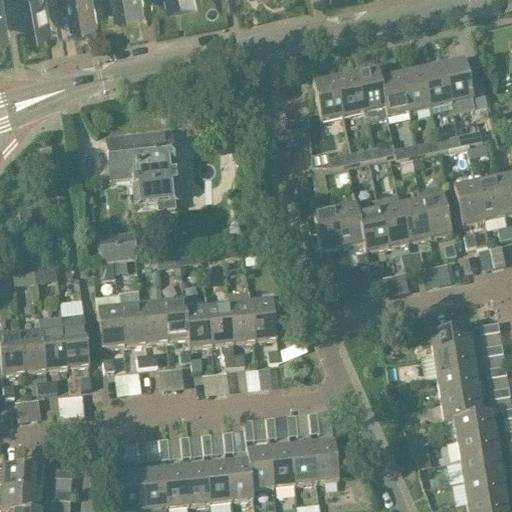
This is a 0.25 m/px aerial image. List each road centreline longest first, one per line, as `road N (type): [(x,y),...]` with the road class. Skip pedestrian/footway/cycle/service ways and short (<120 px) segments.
road 1 (residential): [(319,330),(269,199),(263,48)]
road 2 (residential): [(77,439),(113,422),(344,390)]
road 3 (residential): [(263,48),(464,9)]
road 4 (residential): [(74,87),(263,48)]
road 5 (residential): [(319,330),(506,287)]
road 6 (residential): [(398,511),(344,390)]
